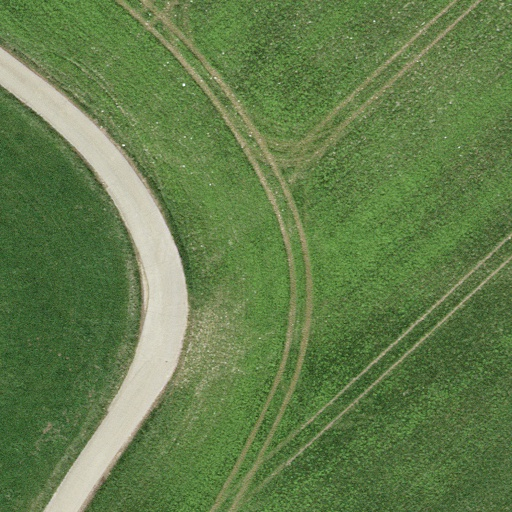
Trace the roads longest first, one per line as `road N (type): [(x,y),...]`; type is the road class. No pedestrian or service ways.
road 1 (track): [(0,69),(102,153),(143,245),(173,353)]
road 2 (track): [(48,511),(59,484),(173,353)]
